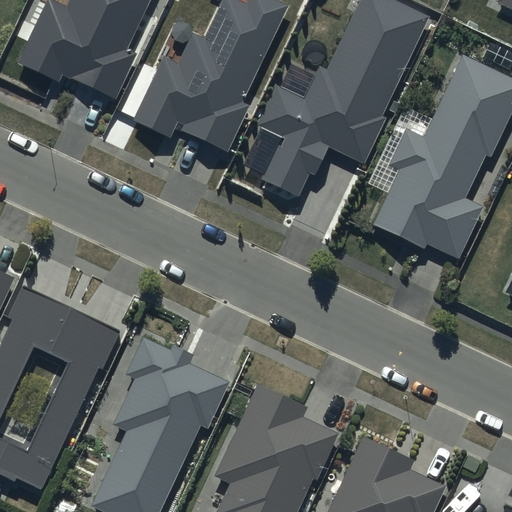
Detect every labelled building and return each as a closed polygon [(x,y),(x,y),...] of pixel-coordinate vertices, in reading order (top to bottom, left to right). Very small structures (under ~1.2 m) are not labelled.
[(151,0),(70,0),(67,7),(50,0),(48,0),(20,63),(59,81),(62,74),(117,100),(138,53),(129,48),(151,0)] [(165,61),(138,119),(168,133),(175,117),(189,124),(186,130),(225,149),(245,108),(237,104),(282,9),(262,0),(252,0),(247,10),(226,0),(225,0),(204,44),(192,38),(178,68),(165,61)] [(277,85),(256,127),(284,140),(281,147),(276,145),(259,181),(261,182),(260,185),(295,203),(309,174),(316,177),(331,148),(362,163),(384,119),(380,117),(428,17),(391,0),(360,0),(326,71),(318,67),(303,98),(277,85)] [(511,0),(496,0),(495,2),(511,10),(511,0)] [(469,29),(442,15),(435,30),(463,43),(469,29)] [(399,171),(373,225),(423,249),(425,244),(457,259),(482,207),(465,199),(485,157),(490,159),(511,113),(511,79),(462,55),(423,137),(406,129),(388,166),(399,171)] [(0,307),(14,278),(0,272),(0,307)] [(100,371),(119,332),(23,287),(9,317),(15,319),(0,351),(0,470),(39,489),(96,369),(100,371)] [(128,433),(93,506),(104,511),(159,511),(200,426),(207,429),(229,383),(190,364),(193,356),(173,347),(171,352),(142,338),(123,377),(133,382),(112,425),(128,433)] [(297,511),(313,481),(316,482),(339,435),(304,418),(308,409),(258,385),(214,476),(231,484),(217,511),(297,511)] [(360,437),(325,511),(433,511),(445,487),(409,471),(413,462),(360,437)]
